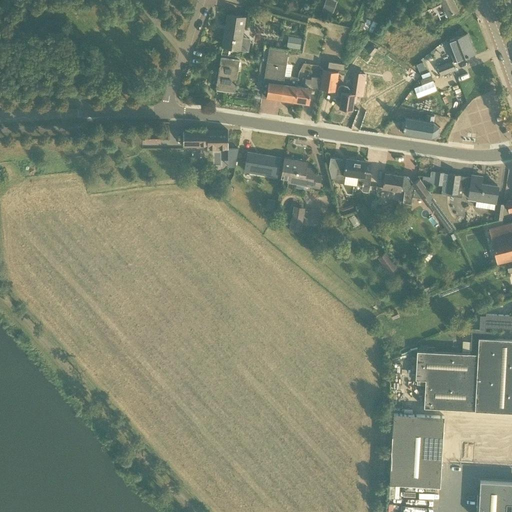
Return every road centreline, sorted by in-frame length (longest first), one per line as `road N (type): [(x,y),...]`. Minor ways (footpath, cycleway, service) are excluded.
road 1 (tertiary): [(164,112),(482,157),(511,152)]
road 2 (track): [(0,297),(191,511)]
road 3 (tertiary): [(0,118),(164,112)]
